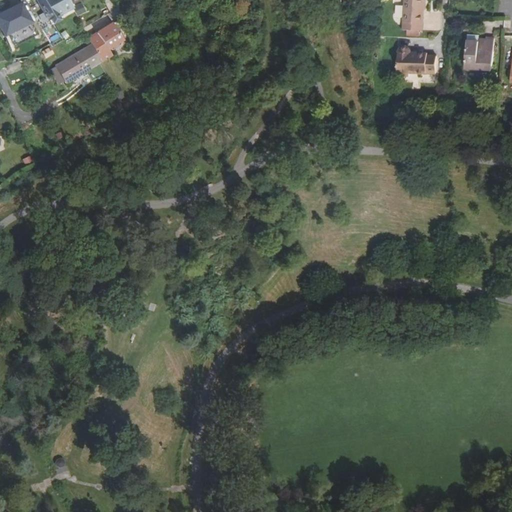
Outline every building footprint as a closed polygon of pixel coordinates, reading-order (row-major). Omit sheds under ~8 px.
[(56,17),(71,9),(70,6),(66,0),(39,0),(37,2),(46,21),(48,20),(50,24),(52,24),(57,22),(57,20),(56,17)] [(405,17),(423,18),(424,1),(406,0),(405,17)] [(21,5),(29,23),(35,20),(26,2),(21,5)] [(36,36),(29,23),(21,5),(0,14),(0,32),(3,38),(7,36),(12,48),(36,36)] [(423,18),(405,17),(405,27),(422,28),(423,18)] [(87,39),(91,48),(99,62),(110,55),(108,52),(123,42),(111,23),(87,39)] [(380,36),(370,36),(369,43),(379,44),(380,36)] [(485,66),(493,66),(494,39),(486,39),(486,48),(479,48),(479,41),(467,41),(466,68),(485,69),(485,66)] [(399,53),(399,77),(411,77),(411,74),(437,75),(437,57),(428,56),(428,54),(412,53),(412,51),(411,49),(408,47),(406,47),(404,47),(402,48),(401,50),(400,51),(399,53)] [(86,70),(99,62),(91,48),(51,72),(59,86),(66,82),(69,87),(89,76),(86,70)]
